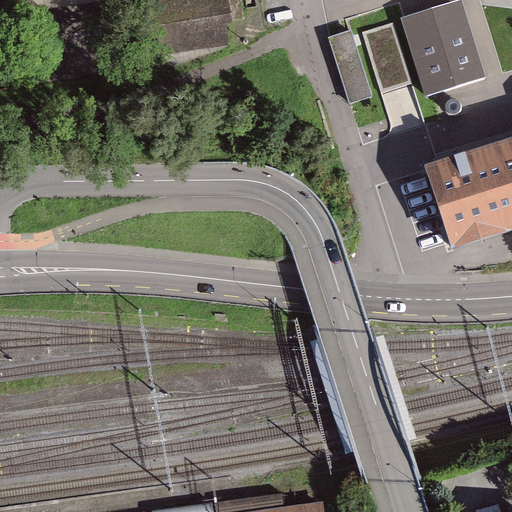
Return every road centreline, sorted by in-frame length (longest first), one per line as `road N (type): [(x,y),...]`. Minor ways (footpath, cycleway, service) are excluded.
road 1 (residential): [(0,197),(19,184),(93,181),(226,179),(287,192),(318,228),(408,511)]
road 2 (primary): [(0,272),(161,274),(407,300),(511,296)]
